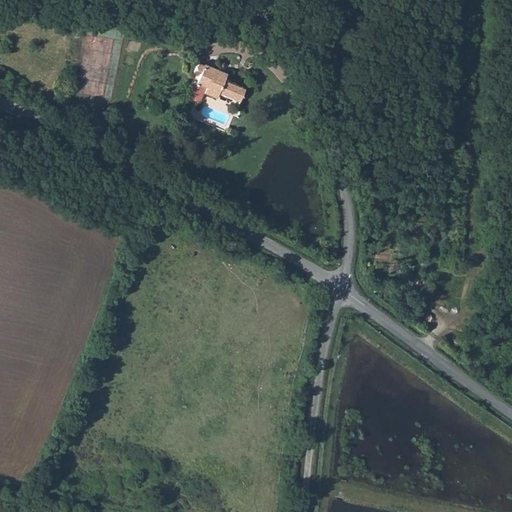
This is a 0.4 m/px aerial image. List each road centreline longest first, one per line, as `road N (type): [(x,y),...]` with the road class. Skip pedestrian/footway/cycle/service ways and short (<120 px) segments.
road 1 (unclassified): [(0,109),(342,290)]
road 2 (unclassified): [(342,290),(346,219),(332,139),(344,0)]
road 3 (unclassified): [(306,511),(322,372),(342,290)]
road 4 (unclassified): [(342,290),(511,411)]
